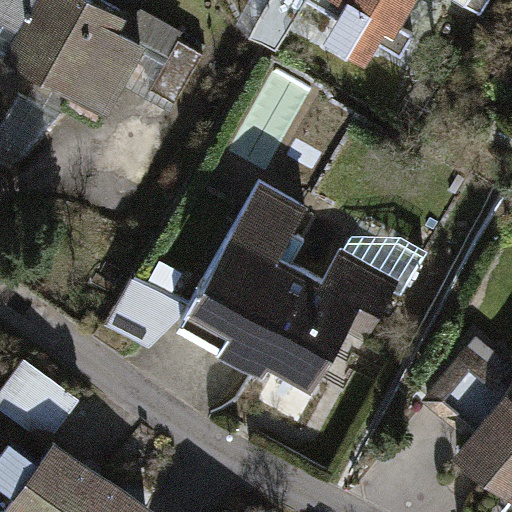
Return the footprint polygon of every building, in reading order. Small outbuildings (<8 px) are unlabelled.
[(0,0),(0,46),(74,89),(67,102),(97,119),(139,46),(142,41),(114,25),(123,11),(104,0),(0,0)] [(139,46),(166,61),(180,37),(183,29),(130,0),(129,0),(123,11),(114,25),(142,41),(139,46)] [(267,0),(250,31),(276,47),(304,0),(267,0)] [(313,0),(339,15),(328,33),(365,54),(375,37),(401,53),(413,32),(396,22),(408,0),(461,0),(482,12),(488,0),(313,0)] [(166,61),(151,86),(175,100),(204,50),(180,37),(166,61)] [(0,125),(0,162),(10,168),(58,114),(19,92),(0,125)] [(269,357),(311,381),(349,315),(369,327),(392,287),(394,284),(339,253),(323,280),(289,261),(302,238),(288,230),(302,205),(258,180),(182,314),(223,338),(220,343),(263,367),(269,357)] [(348,237),(339,253),(394,284),(392,287),(401,291),(424,251),(401,237),(348,237)] [(177,312),(183,300),(133,272),(108,316),(148,340),(177,312)] [(511,368),(503,363),(494,374),(467,350),(429,395),(474,437),(468,443),(457,447),(457,450),(466,451),(511,487),(511,368)] [(80,396),(25,356),(0,389),(0,404),(48,440),(80,396)] [(146,511),(147,511),(53,444),(41,460),(14,441),(0,461),(0,480),(18,494),(6,510),(9,511),(146,511)]
